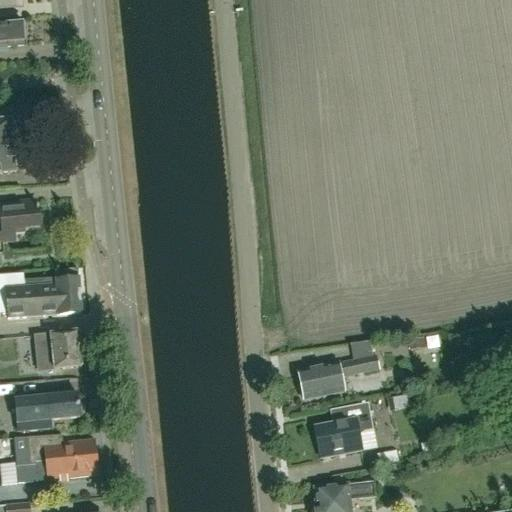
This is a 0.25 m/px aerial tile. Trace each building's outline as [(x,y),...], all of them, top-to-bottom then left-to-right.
[(0,22),(0,48),(24,46),(22,21),(0,22)] [(16,173),(16,170),(12,122),(11,122),(12,121),(12,119),(10,119),(10,120),(0,120),(0,173),(14,172),(14,173),(16,173)] [(14,229),(41,226),(39,208),(37,208),(36,203),(0,206),(0,214),(2,230),(0,229),(0,242),(16,241),(14,229)] [(82,314),(87,308),(87,304),(82,300),(82,295),(86,290),(85,275),(78,270),(56,272),(57,279),(25,282),(24,274),(0,275),(0,316),(43,313),(43,317),(82,314)] [(53,371),(81,368),(78,333),(49,336),(53,371)] [(0,340),(0,363),(10,363),(8,340),(0,340)] [(354,356),(374,356),(374,340),(355,340),(354,356)] [(12,350),(11,364),(28,366),(30,352),(12,350)] [(340,379),(377,371),(374,359),(337,367),(337,365),(297,373),(303,402),(342,394),(340,379)] [(51,421),(81,418),(78,394),(14,402),(18,433),(52,429),(51,421)] [(357,437),(372,433),(366,405),(339,410),(341,424),(315,430),(321,460),(360,452),(357,437)] [(62,437),(13,441),(15,466),(96,458),(94,440),(62,443),(62,437)] [(96,458),(15,466),(17,483),(98,475),(96,458)] [(348,511),(348,503),(375,500),(373,484),(313,490),(315,509),(314,510),(313,511),(348,511)]
